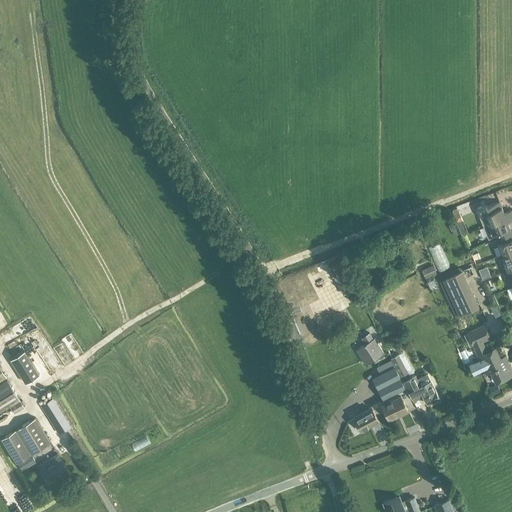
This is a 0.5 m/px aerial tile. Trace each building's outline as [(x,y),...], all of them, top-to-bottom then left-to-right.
[(483,226),(511,215),(511,210),(505,213),(500,202),(487,207),(487,205),(477,209),(483,226)] [(460,209),(454,212),(463,233),(469,230),(460,209)] [(511,215),(483,226),(489,240),(497,236),(498,239),(511,233),(511,232),(508,222),(511,220),(511,215)] [(511,233),(498,239),(500,243),(497,244),(501,255),(511,250),(511,233)] [(440,270),(450,265),(440,243),(430,247),(440,270)] [(511,250),(501,255),(506,265),(502,266),(504,272),(510,269),(511,268),(511,250)] [(340,254),(327,260),(344,294),(356,288),(340,254)] [(432,264),(422,269),(425,278),(436,273),(432,264)] [(443,278),(451,297),(470,289),(461,270),(443,278)] [(451,297),(459,314),(477,306),(470,289),(451,297)] [(467,332),(473,345),(489,338),(484,325),(467,332)] [(366,364),(384,353),(374,338),(374,339),(370,333),(362,338),(366,344),(357,350),(366,364)] [(480,359),(477,361),(472,363),(476,373),(484,369),(486,373),(491,371),(497,368),(494,361),(500,358),(495,347),(478,355),(480,359)] [(25,350),(11,359),(26,383),(40,374),(25,350)] [(398,353),(391,357),(403,380),(404,380),(411,377),(398,353)] [(511,371),(505,356),(500,358),(494,361),(497,368),(491,371),(496,382),(511,375),(511,371)] [(371,369),(375,376),(373,377),(384,399),(406,388),(395,367),(391,359),(371,369)] [(411,377),(404,380),(409,391),(413,400),(424,395),(428,404),(440,398),(431,380),(428,374),(418,379),(416,375),(415,374),(411,377)] [(14,414),(25,407),(8,379),(0,384),(0,412),(10,407),(14,414)] [(390,421),(407,412),(408,412),(401,397),(382,406),(390,421)] [(70,426),(53,399),(42,405),(59,433),(70,426)] [(361,431),(379,421),(373,410),(355,419),(361,431)] [(17,429),(32,453),(50,442),(35,418),(17,429)] [(31,454),(16,430),(2,438),(17,462),(31,454)] [(148,436),(133,442),(136,450),(151,443),(148,436)] [(23,469),(30,464),(26,457),(18,462),(23,469)] [(50,484),(69,472),(60,458),(41,470),(50,484)] [(399,496),(384,502),(387,511),(420,511),(415,497),(406,501),(402,502),(399,496)]
